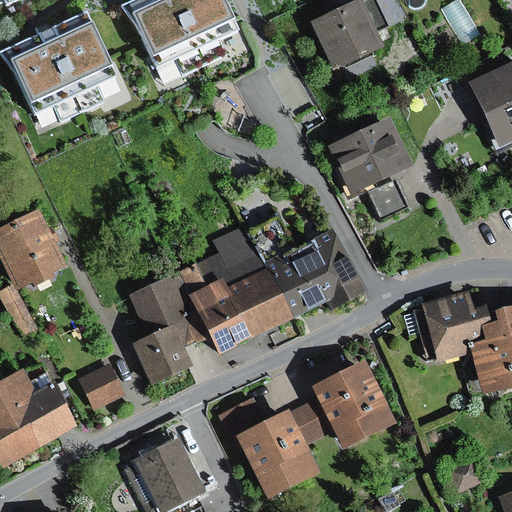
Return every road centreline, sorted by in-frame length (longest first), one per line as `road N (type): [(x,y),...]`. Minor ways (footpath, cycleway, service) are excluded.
road 1 (residential): [(382,303),(258,82)]
road 2 (residential): [(382,303),(186,404)]
road 3 (residential): [(186,404),(0,499)]
road 4 (residential): [(511,270),(429,279),(382,303)]
road 5 (residential): [(244,511),(186,404)]
